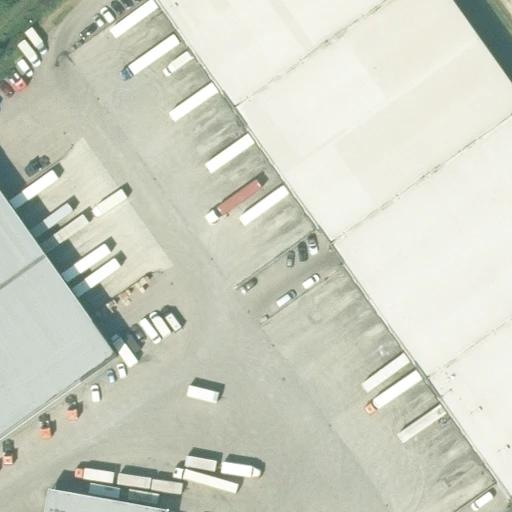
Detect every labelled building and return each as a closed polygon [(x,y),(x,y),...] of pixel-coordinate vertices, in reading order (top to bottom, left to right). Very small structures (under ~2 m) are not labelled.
[(154,0),(511,503),(511,87),(450,0),(154,0)] [(0,194),(0,440),(116,358),(0,194)] [(285,307),(305,291),(296,280),(276,295),(285,307)] [(140,415),(168,403),(164,393),(136,405),(140,415)] [(45,511),(153,511),(49,493),(45,511)]
